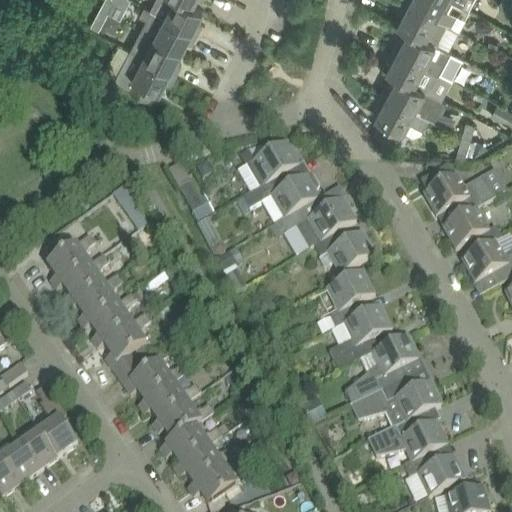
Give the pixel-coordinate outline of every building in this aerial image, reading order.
[(106,16),(114,3),(108,0),(104,0),(98,12),(106,16)] [(155,0),(150,9),(198,34),(203,24),(198,21),(200,17),(203,11),(193,5),(182,0),(155,0)] [(404,0),(404,1),(451,26),(457,16),(447,11),(453,1),(451,0),(404,0)] [(511,4),(504,2),(500,0),(498,7),(508,11),(510,6),(511,6),(511,4)] [(398,25),(408,31),(436,45),(449,51),(460,31),(451,27),(451,26),(404,1),(401,7),(398,12),(403,15),(398,25)] [(145,6),(140,15),(147,19),(141,30),(181,52),(187,42),(192,45),(194,41),(198,34),(150,9),(145,6)] [(99,30),(106,16),(98,12),(91,26),(99,30)] [(131,50),(130,50),(176,74),(182,64),(176,61),(177,60),(181,52),(141,30),(131,50)] [(392,48),(439,74),(452,80),(463,58),(451,52),(449,51),(436,45),(408,31),(405,37),(404,40),(398,37),(392,48)] [(387,71),(387,72),(397,77),(414,86),(415,85),(425,90),(429,93),(439,74),(392,48),(388,56),(387,58),(392,61),(387,71)] [(119,72),(115,80),(126,88),(127,89),(149,101),(155,90),(160,93),(165,82),(170,85),(171,84),(176,74),(130,50),(119,72)] [(387,84),(382,94),(429,119),(451,130),(456,119),(443,115),(444,113),(449,103),(442,99),(440,98),(429,93),(425,90),(415,85),(414,86),(397,77),(392,86),(387,83),(387,84)] [(474,92),(473,98),(483,100),(484,94),(474,92)] [(381,120),(374,134),(396,145),(403,132),(413,137),(421,134),(423,130),(429,119),(382,94),(376,104),(381,107),(380,108),(376,117),(381,120)] [(511,127),(511,112),(498,104),(492,116),(511,127)] [(466,122),(462,136),(471,139),(475,125),(466,122)] [(474,157),(478,142),(471,140),(471,139),(462,136),(455,160),(465,161),(467,154),(474,157)] [(247,167),(238,173),(251,195),(283,178),(301,167),(287,144),(268,155),(255,163),(247,167)] [(249,153),(241,157),(247,167),(252,164),(255,163),(249,153)] [(251,195),(244,199),(252,211),(262,205),(275,226),(281,223),(320,201),(315,191),(318,189),(312,178),(312,179),(309,181),(307,177),(289,188),(283,178),(251,195)] [(457,178),(424,196),(437,219),(454,209),(460,220),(461,220),(477,211),(477,212),(484,208),(497,200),(485,179),(484,178),(464,190),(457,178)] [(205,197),(201,200),(191,183),(179,190),(193,215),(198,223),(214,214),(205,197)] [(320,201),(281,223),(287,234),(296,229),(309,250),(314,247),(339,234),(357,224),(344,201),(326,211),(320,201)] [(460,220),(443,230),(444,230),(457,252),(470,245),(474,243),(480,253),(503,240),(496,229),(490,233),(477,212),(477,211),(461,220),(460,220)] [(376,257),(363,234),(345,244),(339,234),(314,247),(321,260),(328,256),(341,278),(376,257)] [(476,255),(463,263),(476,286),(493,276),(499,287),(511,279),(511,239),(511,237),(510,236),(503,240),(480,253),(476,255)] [(90,238),(48,268),(57,280),(51,284),(57,292),(63,288),(91,267),(84,257),(87,254),(89,251),(96,246),(90,238)] [(226,275),(240,266),(232,253),(218,261),(226,275)] [(91,267),(63,288),(64,290),(71,299),(65,304),(71,312),(76,308),(105,286),(98,276),(101,274),(103,270),(110,266),(106,260),(104,258),(91,267)] [(376,297),(364,273),(327,291),(339,314),(331,318),(337,330),(344,327),(344,326),(363,317),(362,317),(357,306),(376,297)] [(178,276),(168,282),(176,295),(186,289),(178,276)] [(105,286),(76,308),(79,311),(84,319),(78,323),(84,332),(90,327),(119,306),(112,296),(115,293),(117,290),(124,285),(121,281),(118,277),(105,286)] [(119,306),(90,327),(94,332),(98,339),(92,343),(98,351),(104,347),(133,325),(126,315),(129,313),(131,310),(138,305),(137,304),(136,302),(133,298),(132,297),(119,306)] [(354,365),(373,356),(380,352),(379,351),(374,341),(393,332),(381,308),(362,317),(363,317),(344,326),(344,327),(352,342),(330,353),(339,372),(354,365)] [(133,325),(104,347),(109,353),(112,358),(106,362),(119,380),(139,366),(153,356),(146,347),(147,346),(140,335),(143,333),(145,329),(151,325),(150,324),(145,317),(133,325)] [(318,325),(323,336),(335,329),(330,319),(318,325)] [(351,409),(407,381),(402,370),(420,361),(409,337),(379,351),(380,352),(373,356),(379,369),(345,396),(351,409)] [(139,366),(119,380),(131,398),(137,393),(139,396),(145,405),(175,385),(188,376),(182,368),(176,372),(172,373),(168,376),(168,375),(161,364),(146,375),(139,366)] [(4,382),(9,389),(12,387),(28,376),(21,366),(15,370),(14,369),(2,379),(4,382)] [(413,421),(414,421),(443,407),(431,383),(413,392),(407,381),(351,409),(359,423),(386,415),(394,430),(406,424),(413,421)] [(0,395),(4,393),(9,389),(4,382),(0,384),(0,395)] [(19,402),(33,392),(27,385),(14,394),(19,402)] [(145,405),(139,409),(145,417),(151,413),(154,417),(159,424),(189,405),(202,395),(196,387),(189,392),(186,393),(182,395),(175,385),(145,405)] [(59,460),(79,447),(61,422),(66,418),(46,389),(35,396),(43,407),(40,409),(52,426),(41,434),(59,460)] [(0,415),(14,405),(9,398),(0,404),(0,415)] [(159,424),(153,428),(159,437),(165,433),(169,438),(173,444),(197,428),(203,424),(214,416),(210,409),(209,408),(203,412),(199,412),(196,415),(189,405),(159,424)] [(259,418),(252,423),(258,432),(265,427),(259,418)] [(413,465),(431,456),(449,447),(437,423),(419,432),(414,421),(413,421),(406,424),(394,430),(368,441),(377,459),(406,452),(412,464),(413,465)] [(173,444),(161,452),(167,460),(173,456),(178,464),(180,468),(211,448),(224,439),(229,435),(224,428),(218,432),(218,431),(211,435),(207,436),(204,438),(197,428),(173,444)] [(41,473),(59,460),(41,434),(22,447),(41,473)] [(22,486),(41,473),(22,447),(3,460),(22,486)] [(180,468),(175,472),(180,480),(186,476),(193,485),(194,487),(224,468),(237,459),(235,455),(232,450),(225,455),(221,456),(218,458),(211,448),(180,468)] [(436,467),(431,456),(413,465),(412,464),(404,468),(411,480),(418,476),(430,500),(466,482),(454,458),(436,467)] [(0,495),(3,500),(22,486),(3,460),(0,462),(0,495)] [(194,487),(188,491),(194,500),(200,495),(209,508),(238,487),(242,485),(251,478),(245,470),(239,475),(235,475),(232,478),(224,468),(194,487)] [(491,511),(485,489),(445,499),(448,511),(491,511)]
